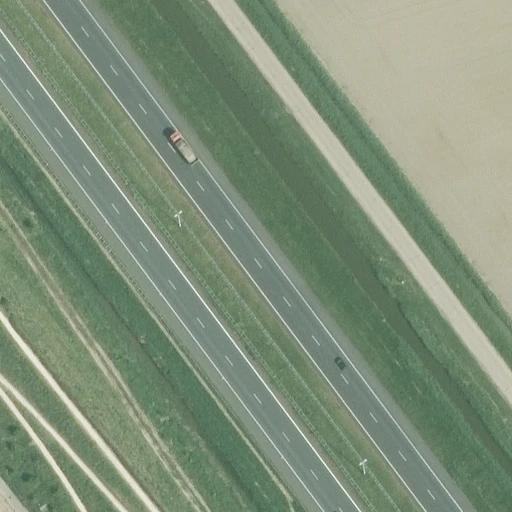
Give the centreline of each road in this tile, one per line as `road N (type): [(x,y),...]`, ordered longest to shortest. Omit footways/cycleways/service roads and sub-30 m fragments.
road 1 (motorway): [(443,511),(60,0)]
road 2 (motorway): [(0,60),(337,511)]
road 3 (unclassified): [(511,390),(218,0)]
